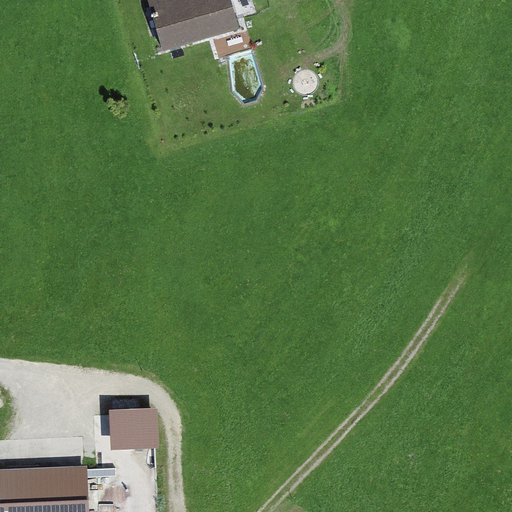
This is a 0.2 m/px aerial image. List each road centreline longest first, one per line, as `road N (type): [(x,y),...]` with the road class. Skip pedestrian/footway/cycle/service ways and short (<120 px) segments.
road 1 (track): [(469,261),(380,391),(264,511)]
road 2 (track): [(103,511),(100,473),(83,432),(0,382)]
